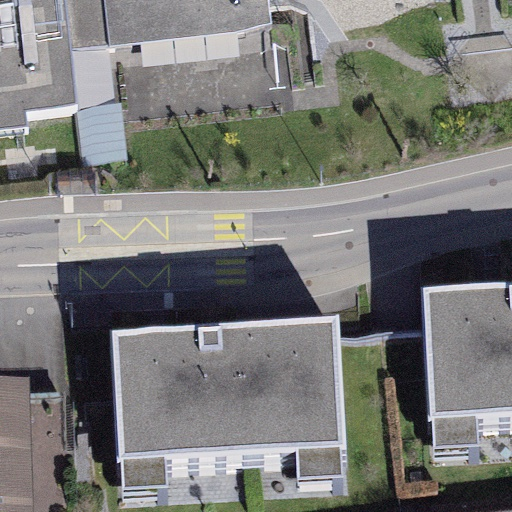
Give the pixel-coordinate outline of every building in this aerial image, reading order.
[(0,0),(0,149),(27,146),(26,130),(80,125),(74,73),(278,52),(274,16),(311,12),(309,0),(0,0)] [(309,0),(311,12),(415,0),(309,0)] [(511,331),(425,336),(432,460),(511,455),(511,331)] [(338,362),(112,375),(119,500),(345,487),(338,362)] [(0,511),(69,511),(65,414),(0,416),(0,511)]
